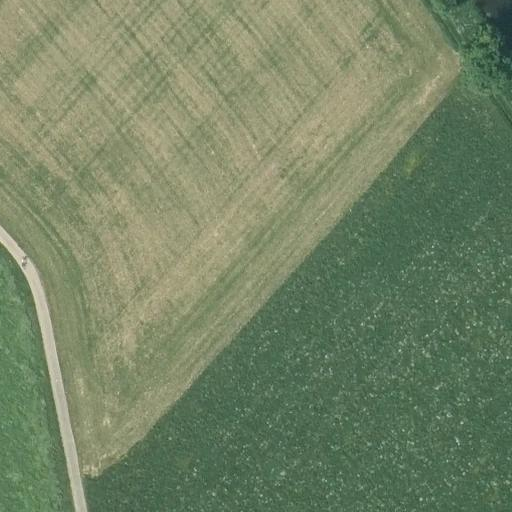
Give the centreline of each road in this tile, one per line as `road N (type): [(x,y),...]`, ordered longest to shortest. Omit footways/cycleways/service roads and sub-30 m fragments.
road 1 (track): [(0,239),(50,292),(91,511)]
road 2 (track): [(434,0),(511,115)]
